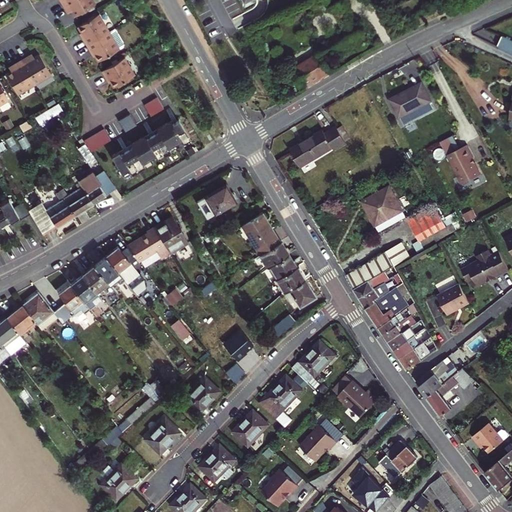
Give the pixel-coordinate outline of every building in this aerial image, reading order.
[(90,0),(64,0),(60,2),(64,9),(68,7),(71,12),(74,17),(94,5),(90,0)] [(333,7),(340,20),(352,14),(345,1),(333,7)] [(355,21),(352,14),(340,20),(343,26),(355,21)] [(97,16),(77,27),(80,33),(83,38),(82,39),(86,46),(107,33),(97,16)] [(331,72),(323,60),(364,37),(355,21),(343,26),(346,33),(327,44),(328,46),(318,52),(320,54),(292,71),(303,89),(316,81),(331,72)] [(107,33),(86,46),(90,52),(92,51),(95,56),(98,62),(121,48),(122,45),(113,30),(107,33)] [(497,47),(511,53),(511,40),(502,36),(497,47)] [(326,43),(316,48),(318,52),(328,46),(327,44),(326,43)] [(49,76),(38,56),(33,59),(28,62),(26,58),(19,62),(33,85),(49,76)] [(107,78),(111,83),(113,88),(133,77),(122,59),(102,71),(106,78),(107,78)] [(33,85),(19,62),(12,66),(15,70),(9,73),(5,76),(16,95),(33,85)] [(406,90),(389,99),(399,118),(400,117),(403,123),(410,120),(407,114),(431,101),(422,82),(406,90)] [(157,98),(145,105),(151,117),(164,109),(157,98)] [(48,119),(63,110),(58,103),(43,112),(48,119)] [(41,123),(48,119),(43,112),(35,117),(41,123)] [(130,114),(119,121),(125,132),(137,125),(130,114)] [(33,126),(29,120),(20,125),(23,132),(33,126)] [(120,152),(112,156),(124,177),(131,173),(133,175),(145,168),(144,165),(148,163),(152,160),(157,158),(158,160),(171,153),(170,150),(173,148),(179,145),(183,143),(184,145),(191,141),(179,120),(172,124),(171,122),(157,130),(159,132),(147,139),(145,137),(131,145),(133,147),(121,154),(120,152)] [(324,133),(322,129),(315,134),(290,150),(300,167),(332,147),(334,150),(346,142),(345,140),(349,138),(341,125),(337,128),(336,126),(324,133)] [(104,129),(84,141),(91,152),(111,140),(104,129)] [(446,156),(460,149),(453,136),(438,143),(445,157),(446,156)] [(470,152),(467,145),(460,149),(446,156),(462,185),(480,175),(472,159),(473,158),(470,152)] [(105,178),(99,182),(92,171),(78,181),(79,182),(93,204),(102,197),(113,190),(105,178)] [(84,209),(93,204),(79,182),(75,184),(78,188),(67,195),(63,188),(60,190),(75,214),(84,209)] [(215,214),(235,202),(230,194),(225,185),(205,197),(215,214)] [(379,232),(392,224),(406,217),(389,186),(362,201),(368,212),(379,232)] [(41,204),(28,211),(30,214),(43,235),(67,220),(75,214),(60,190),(56,193),(60,200),(45,210),(41,204)] [(0,232),(3,231),(0,226),(5,223),(9,221),(12,226),(15,224),(21,220),(30,214),(22,202),(12,208),(7,200),(0,204),(0,232)] [(418,252),(450,233),(434,205),(408,220),(420,241),(413,244),(418,252)] [(251,240),(260,254),(280,242),(271,226),(262,212),(244,224),(253,239),(251,240)] [(170,253),(188,242),(173,216),(163,221),(154,227),(170,253)] [(170,253),(154,227),(147,231),(147,233),(139,238),(126,245),(138,261),(157,251),(161,258),(170,253)] [(268,267),(270,266),(289,254),(285,248),(281,241),(280,242),(260,254),(268,267)] [(395,265),(410,257),(402,243),(345,275),(354,289),(384,272),(389,268),(395,265)] [(112,250),(105,256),(127,283),(131,288),(136,295),(145,288),(143,279),(117,246),(112,250)] [(510,271),(500,253),(491,258),(491,256),(487,250),(477,255),(479,259),(470,264),(471,265),(462,270),(466,278),(470,279),(473,277),(478,287),(488,282),(487,280),(491,278),(495,276),(496,278),(510,271)] [(270,266),(278,279),(297,267),(293,260),(289,254),(270,266)] [(99,261),(93,265),(107,283),(109,285),(116,280),(126,292),(131,288),(127,283),(105,256),(99,261)] [(95,292),(107,283),(93,265),(87,270),(82,275),(95,292)] [(399,273),(395,265),(389,268),(390,270),(395,275),(399,273)] [(284,293),(289,289),(305,280),(302,275),(297,267),(278,279),(276,280),(284,293)] [(389,279),(384,272),(354,289),(356,293),(359,298),(384,282),(389,279)] [(84,301),(95,292),(82,275),(76,279),(70,284),(84,301)] [(309,287),(305,280),(289,289),(296,300),(299,306),(310,300),(308,297),(314,294),(309,287)] [(366,308),(390,292),(384,282),(359,298),(363,304),(366,308)] [(392,308),(411,294),(404,282),(390,292),(366,308),(371,317),(378,328),(396,315),(392,308)] [(470,302),(460,283),(438,295),(448,314),(459,308),(470,302)] [(90,309),(84,301),(70,284),(63,289),(58,293),(65,303),(60,307),(68,318),(72,315),(78,320),(86,315),(85,313),(90,309)] [(174,304),(184,296),(178,287),(167,295),(174,304)] [(136,295),(131,288),(126,292),(130,297),(132,300),(137,296),(136,295)] [(290,304),(296,300),(289,289),(284,293),(290,304)] [(62,323),(68,318),(60,307),(53,312),(38,292),(30,298),(22,305),(36,323),(41,329),(57,317),(62,323)] [(101,300),(95,292),(84,301),(90,309),(101,300)] [(413,314),(418,311),(414,303),(408,307),(413,314)] [(30,329),(36,323),(22,305),(14,311),(6,317),(19,333),(28,326),(30,329)] [(383,334),(404,320),(399,313),(396,315),(378,328),(381,331),(383,334)] [(270,330),(276,337),(295,321),(289,314),(270,330)] [(406,330),(416,323),(411,316),(404,320),(383,334),(385,337),(388,341),(403,331),(406,330)] [(26,342),(21,336),(19,333),(6,317),(0,322),(0,341),(4,347),(10,354),(26,342)] [(178,319),(170,325),(181,338),(188,332),(178,319)] [(418,326),(407,333),(411,338),(414,337),(421,333),(427,328),(422,319),(416,323),(418,326)] [(30,329),(28,326),(19,333),(21,336),(30,329)] [(240,327),(222,343),(238,361),(246,354),(255,346),(240,327)] [(423,337),(417,341),(414,337),(411,338),(409,340),(394,350),(397,354),(399,358),(424,341),(428,339),(431,336),(428,330),(427,328),(421,333),(423,337)] [(394,350),(409,340),(403,331),(388,341),(391,347),(394,350)] [(431,336),(428,339),(435,350),(438,348),(431,336)] [(315,389),(320,383),(313,377),(334,355),(320,341),(307,355),(293,368),(301,375),(308,382),(315,389)] [(424,341),(399,358),(402,363),(407,370),(431,353),(424,341)] [(454,363),(451,366),(445,358),(415,382),(423,391),(427,397),(460,371),(454,363)] [(245,374),(236,363),(225,372),(235,383),(245,374)] [(436,410),(441,416),(452,408),(446,401),(454,394),(451,389),(459,383),(465,388),(471,382),(474,378),(464,367),(460,371),(427,397),(436,410)] [(332,389),(339,395),(352,380),(345,374),(332,389)] [(281,410),(308,382),(301,375),(294,382),(287,375),(273,389),(260,403),(284,426),(291,419),(281,410)] [(209,401),(219,391),(204,377),(185,397),(199,411),(209,401)] [(478,389),(481,385),(474,378),(471,382),(478,389)] [(348,408),(351,406),(362,416),(378,399),(368,390),(365,393),(360,388),(352,380),(339,395),(337,397),(348,408)] [(160,397),(165,393),(156,381),(150,385),(160,397)] [(148,382),(143,387),(151,397),(139,407),(143,413),(160,397),(150,385),(148,382)] [(323,393),(328,387),(324,384),(319,389),(323,393)] [(131,423),(143,413),(139,407),(126,418),(127,419),(131,423)] [(234,431),(248,445),(267,424),(253,411),(242,422),(234,431)] [(170,442),(179,432),(165,418),(145,439),(160,452),(170,442)] [(122,431),(131,423),(127,419),(118,426),(122,431)] [(477,443),(480,441),(483,446),(489,452),(507,437),(505,431),(501,430),(497,433),(489,423),(472,436),(477,443)] [(118,426),(117,425),(102,439),(107,445),(117,436),(122,431),(118,426)] [(330,450),(338,441),(320,425),(301,446),(316,461),(325,451),(324,450),(326,448),(327,447),(330,450)] [(102,439),(87,452),(92,458),(107,445),(102,439)] [(110,445),(113,449),(118,443),(115,440),(110,445)] [(379,462),(395,479),(418,458),(409,448),(402,440),(379,462)] [(201,466),(215,480),(221,473),(224,475),(227,478),(234,471),(231,468),(228,465),(234,459),(220,445),(210,456),(201,466)] [(511,478),(511,463),(511,462),(511,460),(511,448),(484,472),(495,486),(498,490),(511,478)] [(121,464),(131,473),(143,460),(134,451),(121,464)] [(92,458),(87,452),(68,468),(73,475),(92,458)] [(342,474),(346,479),(358,466),(364,460),(359,456),(342,474)] [(237,462),(234,459),(228,465),(231,468),(237,462)] [(108,477),(102,484),(116,498),(133,480),(135,478),(131,473),(121,464),(114,471),(108,477)] [(102,472),(108,477),(114,471),(108,465),(102,472)] [(359,487),(355,493),(378,511),(386,502),(395,491),(363,466),(351,480),(359,487)] [(299,485),(281,469),(274,477),(274,480),(263,491),(278,506),(285,499),(285,496),(287,495),(288,493),(290,495),(299,485)] [(221,473),(215,480),(218,482),(224,475),(221,473)] [(434,491),(446,482),(441,476),(430,485),(434,491)] [(438,496),(450,487),(446,482),(434,491),(438,496)] [(179,511),(192,511),(205,498),(191,484),(179,496),(171,505),(179,511)] [(443,502),(454,493),(450,487),(438,496),(443,502)] [(447,508),(458,499),(454,493),(443,502),(447,508)] [(450,511),(452,511),(463,505),(458,499),(447,508),(450,511)]
